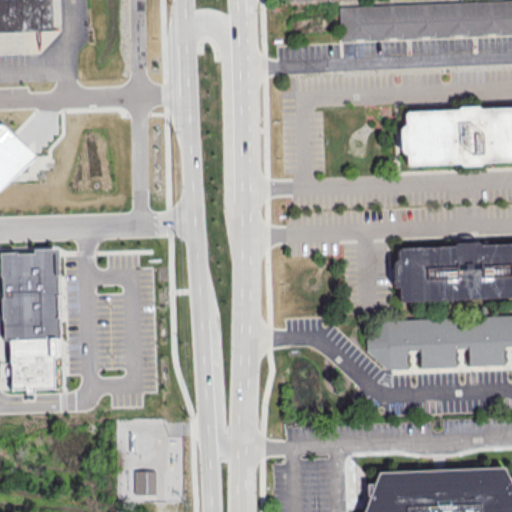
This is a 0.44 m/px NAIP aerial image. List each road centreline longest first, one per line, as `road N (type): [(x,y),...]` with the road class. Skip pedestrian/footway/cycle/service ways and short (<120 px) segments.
road 1 (secondary): [(182,0),(208,511)]
road 2 (secondary): [(244,511),(239,0)]
road 3 (secondary): [(245,210),(228,185),(222,30),(201,25),(184,41)]
road 4 (secondary): [(198,302),(212,329),(223,434),(244,448)]
